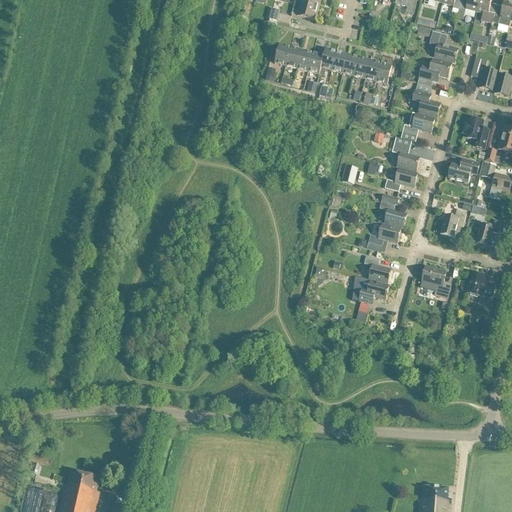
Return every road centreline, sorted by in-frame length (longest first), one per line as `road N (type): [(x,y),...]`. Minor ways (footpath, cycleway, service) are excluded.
road 1 (unclassified): [(0,425),(136,411),(488,438)]
road 2 (residential): [(415,248),(457,105),(511,115)]
